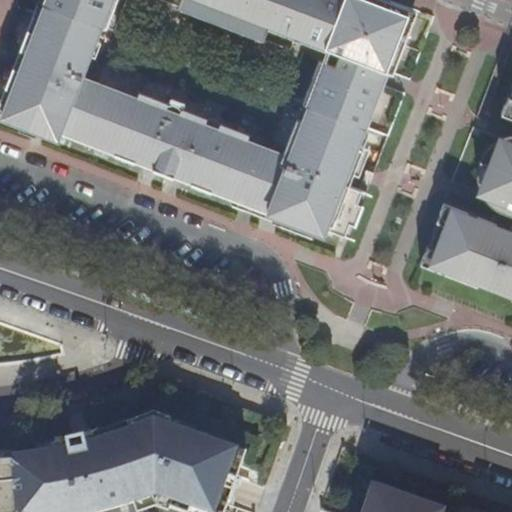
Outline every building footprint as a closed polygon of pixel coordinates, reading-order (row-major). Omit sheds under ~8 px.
[(35,3),(26,29),(33,31),(42,6),(43,3),(36,0),(35,3)] [(44,0),(43,3),(42,6),(98,27),(100,24),(105,10),(110,13),(114,0),(184,0),(194,3),(191,11),(248,32),(250,28),(264,32),(268,24),(339,50),(336,59),(334,64),(318,58),(312,73),(318,75),(312,89),(307,87),(302,101),(307,103),(306,106),(362,127),(369,108),(364,106),(378,67),(384,69),(395,41),(401,43),(411,20),(404,18),(409,5),(395,0),(389,0),(388,4),(377,0),(44,0)] [(194,3),(184,0),(178,0),(177,5),(191,11),(194,3)] [(411,20),(415,8),(409,5),(404,18),(411,20)] [(180,106),(175,119),(162,113),(168,101),(138,90),(136,96),(79,75),(86,59),(89,52),(94,54),(98,40),(94,38),(98,27),(42,6),(33,31),(26,29),(21,40),(18,47),(26,50),(20,62),(18,67),(11,65),(4,85),(11,87),(0,113),(0,115),(21,123),(22,128),(29,131),(35,129),(38,123),(46,126),(45,132),(55,136),(57,130),(143,164),(145,158),(157,163),(156,169),(167,173),(169,168),(182,172),(180,178),(256,207),(259,201),(295,215),(293,221),(322,232),(324,226),(341,233),(354,198),(348,196),(352,184),(347,183),(358,154),(352,152),(362,127),(306,106),(301,119),(297,131),(291,128),(282,152),(280,157),(257,148),(259,143),(246,138),(248,131),(219,120),(217,127),(203,122),(205,115),(180,106)] [(105,10),(100,24),(105,26),(110,13),(105,10)] [(262,38),(264,32),(250,28),(248,32),(262,38)] [(395,41),(384,69),(391,71),(401,43),(395,41)] [(18,47),(13,60),(11,65),(18,67),(20,62),(26,50),(18,47)] [(369,108),(384,69),(378,67),(364,106),(369,108)] [(312,73),(307,87),(312,89),(318,75),(312,73)] [(511,95),(506,94),(499,112),(511,117),(511,95)] [(168,101),(162,113),(175,119),(180,106),(168,101)] [(217,127),(219,120),(205,115),(203,122),(217,127)] [(295,116),(291,128),(297,131),(301,119),(295,116)] [(35,129),(45,132),(46,126),(38,123),(35,129)] [(511,217),(511,219),(508,229),(506,235),(511,237),(511,204),(499,199),(489,189),(485,176),(488,161),(495,152),(507,146),(511,145),(511,135),(508,136),(497,140),(488,145),(478,159),(475,172),(475,180),(479,191),(485,201),(494,209),(511,217)] [(280,157),(282,152),(259,143),(257,148),(280,157)] [(499,199),(511,204),(511,145),(507,146),(495,152),(488,161),(485,176),(489,189),(499,199)] [(341,233),(348,235),(366,190),(352,184),(348,196),(354,198),(341,233)] [(441,202),(418,264),(430,268),(454,207),(441,202)] [(511,237),(506,235),(508,229),(454,207),(430,268),(468,283),(478,278),(511,290),(511,237)] [(511,290),(478,278),(468,283),(511,299),(511,290)] [(0,511),(89,511),(155,492),(209,511),(223,511),(246,449),(153,416),(93,437),(94,444),(73,450),(72,442),(10,452),(10,458),(0,458),(0,511)] [(363,511),(443,511),(445,508),(374,483),(363,511)]
